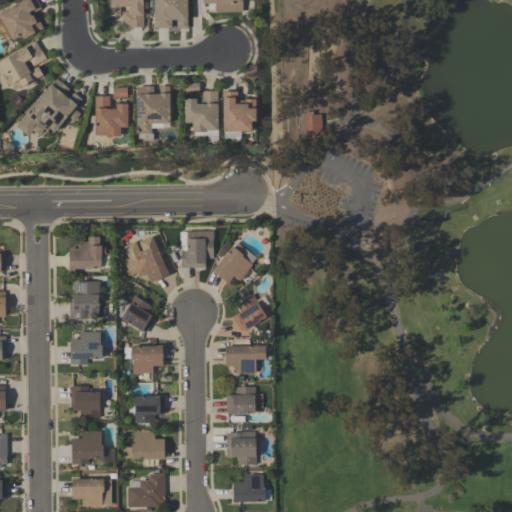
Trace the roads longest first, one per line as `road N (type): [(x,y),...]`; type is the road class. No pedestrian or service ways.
road 1 (residential): [(40,511),(35,205)]
road 2 (residential): [(0,204),(238,202)]
road 3 (residential): [(71,0),(86,59),(193,59),(235,41)]
road 4 (residential): [(195,511),(193,314)]
